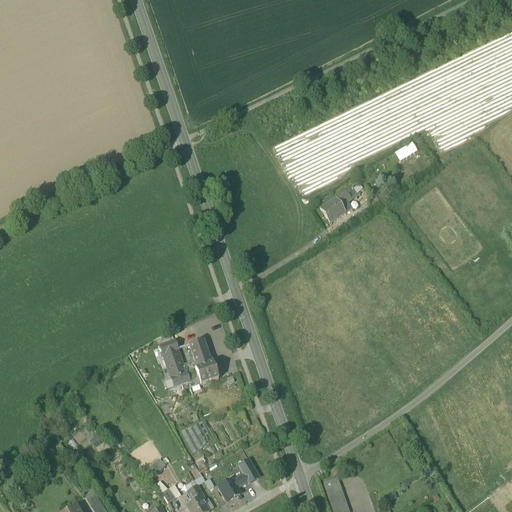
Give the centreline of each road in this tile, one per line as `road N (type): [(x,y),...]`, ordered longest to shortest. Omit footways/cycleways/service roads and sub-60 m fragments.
road 1 (secondary): [(299,479),(136,0)]
road 2 (residential): [(299,479),(400,415),(511,319)]
